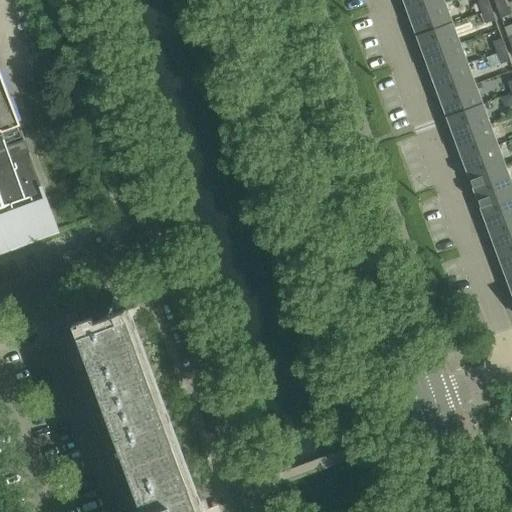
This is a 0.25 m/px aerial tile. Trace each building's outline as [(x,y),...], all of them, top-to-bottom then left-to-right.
[(442,0),(404,0),(411,17),(444,4),(442,0)] [(491,10),(487,0),(483,0),(480,1),(484,13),(491,10)] [(444,4),(411,17),(418,37),(452,24),(444,4)] [(509,16),(504,5),(497,8),(501,19),(509,16)] [(495,21),(491,10),(484,13),(488,24),(495,21)] [(452,24),(418,37),(426,57),(459,45),(452,24)] [(506,50),(502,39),(495,42),(499,53),(506,50)] [(459,45),(426,57),(433,77),(467,65),(459,45)] [(510,61),(506,50),(499,53),(503,64),(510,61)] [(467,65),(433,77),(441,98),(474,85),(467,65)] [(0,250),(57,230),(57,231),(59,230),(47,198),(45,198),(42,188),(43,188),(22,130),(21,131),(24,140),(7,146),(2,132),(20,126),(0,70),(0,250)] [(474,85),(441,98),(448,118),(482,105),(474,85)] [(482,105),(448,118),(456,138),(489,126),(482,105)] [(489,126),(456,138),(463,158),(497,146),(489,126)] [(497,146),(463,158),(471,179),(504,166),(497,146)] [(504,166),(471,179),(478,199),(511,186),(504,166)] [(511,186),(478,199),(486,219),(511,209),(511,186)] [(511,209),(486,219),(493,239),(511,232),(511,209)] [(511,232),(493,239),(501,260),(511,255),(511,232)] [(511,255),(501,260),(508,280),(511,278),(511,255)] [(200,511),(197,503),(194,504),(125,319),(77,337),(105,412),(94,416),(102,438),(113,434),(136,496),(129,498),(133,511),(200,511)]
